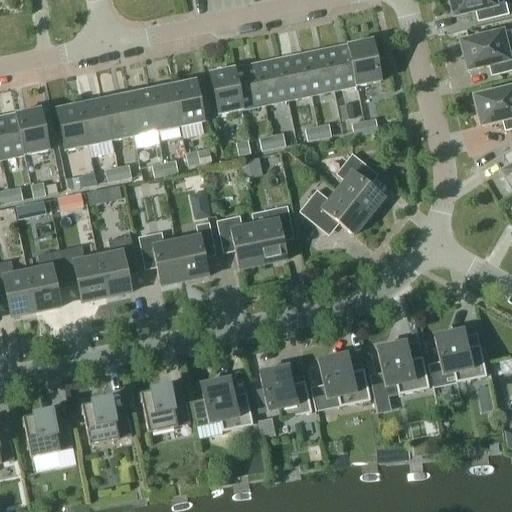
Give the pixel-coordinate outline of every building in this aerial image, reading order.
[(502,0),(449,0),(453,17),(480,11),(483,22),(508,16),(505,3),(504,3),(502,0)] [(511,37),(510,31),(460,43),(467,71),(493,65),(496,76),(511,72),(511,37)] [(371,41),(347,46),(356,88),(380,83),(371,41)] [(347,46),(324,51),(333,92),(356,88),(347,46)] [(333,92),(324,51),(301,56),(310,97),(333,92)] [(287,102),(310,97),(301,56),(279,60),(287,102)] [(279,60),(256,65),(264,107),(287,102),(279,60)] [(233,70),(241,112),(264,107),(256,65),(233,70)] [(217,117),(241,112),(233,70),(209,75),(217,117)] [(171,87),(179,129),(203,124),(194,82),(171,87)] [(171,87),(148,92),(156,133),(179,129),(171,87)] [(511,88),(473,99),(480,127),(507,120),(510,131),(511,130),(511,88)] [(125,96),(134,138),(156,133),(148,92),(125,96)] [(125,96),(102,101),(111,143),(134,138),(125,96)] [(88,148),(111,143),(102,101),(79,106),(88,148)] [(354,120),(351,105),(338,108),(341,122),(354,120)] [(64,153),(88,148),(79,106),(55,111),(64,153)] [(39,110),(16,115),(25,157),(48,152),(39,110)] [(16,115),(0,118),(0,153),(2,161),(25,157),(16,115)] [(363,123),(366,136),(377,134),(374,121),(363,123)] [(366,136),(363,123),(351,126),(353,139),(366,136)] [(317,128),(319,141),(330,139),(327,126),(317,128)] [(306,144),(319,141),(317,128),(304,131),(306,144)] [(271,138),(273,151),(284,149),(282,136),(271,138)] [(273,151),(271,138),(258,140),(261,153),(273,151)] [(250,155),(248,143),(235,145),(238,158),(250,155)] [(211,164),(208,151),(185,155),(187,168),(211,164)] [(501,173),(511,191),(511,151),(502,158),(508,169),(501,173)] [(336,193),(368,218),(383,199),(363,183),(372,173),(351,156),(335,176),(344,183),(336,193)] [(163,165),(166,178),(177,175),(175,162),(163,165)] [(253,163),(242,165),(245,180),(256,178),(253,163)] [(166,178),(163,165),(151,167),(153,180),(166,178)] [(116,169),(119,182),(130,180),(127,167),(116,169)] [(119,182),(116,169),(104,172),(107,185),(119,182)] [(96,187),(94,174),(82,177),(84,189),(96,187)] [(45,198),(42,185),(30,187),(33,200),(45,198)] [(89,208),(121,201),(118,188),(86,195),(89,208)] [(8,192),(11,205),(21,203),(19,190),(8,192)] [(0,207),(11,205),(8,192),(0,193),(0,207)] [(353,237),(368,218),(336,193),(328,202),(316,192),(299,214),(323,233),(333,221),(353,237)] [(63,198),(56,199),(59,212),(66,210),(63,198)] [(27,206),(15,208),(18,221),(30,218),(27,206)] [(266,224),(253,226),(262,266),(285,261),(280,236),(292,234),(286,208),(263,213),(266,224)] [(262,266),(253,226),(241,229),(239,218),(216,223),(221,249),(233,246),(238,271),(262,266)] [(198,238),(175,243),(184,283),(207,278),(202,253),(214,250),(208,225),(195,227),(198,238)] [(160,288),(184,283),(175,243),(163,245),(161,235),(138,239),(143,265),(155,263),(160,288)] [(97,259),(105,299),(129,294),(124,270),(135,267),(129,238),(108,242),(110,256),(97,259)] [(81,248),(59,252),(65,282),(76,279),(81,304),(105,299),(97,259),(84,261),(81,248)] [(40,271),(26,273),(35,314),(59,309),(53,284),(65,282),(59,252),(37,257),(40,271)] [(10,263),(0,264),(0,295),(6,294),(11,319),(35,314),(26,273),(13,276),(10,263)] [(466,350),(462,332),(433,338),(439,364),(428,366),(433,390),(455,385),(455,384),(485,378),(479,347),(466,350)] [(408,361),(405,344),(376,350),(384,389),(395,387),(397,396),(428,390),(421,359),(408,361)] [(317,362),(322,388),(325,401),(330,400),(334,400),(336,399),(339,409),(351,406),(369,402),(363,371),(351,373),(350,374),(348,365),(346,356),(317,362)] [(291,386),(287,368),(258,374),(263,398),(267,414),(278,411),(280,421),(310,414),(304,383),(291,386)] [(232,398),(228,380),(200,386),(208,426),(219,424),(221,433),(252,427),(245,395),(232,398)] [(170,399),(168,389),(139,395),(147,434),(190,426),(183,397),(170,399)] [(263,398),(254,400),(257,416),(267,414),(263,398)] [(112,411),(110,401),(81,407),(89,447),(131,438),(125,409),(112,411)] [(53,424),(51,413),(22,419),(30,459),(33,458),(36,474),(60,469),(57,453),(72,450),(66,421),(53,424)] [(0,434),(0,465),(13,462),(7,433),(0,434)]
